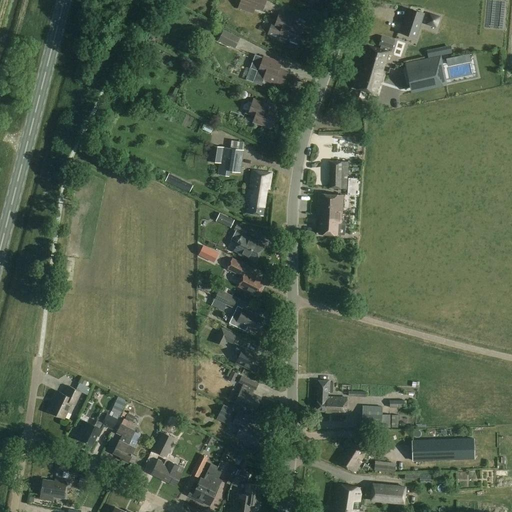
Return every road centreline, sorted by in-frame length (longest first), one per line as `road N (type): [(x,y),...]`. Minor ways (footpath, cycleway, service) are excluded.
road 1 (unclassified): [(280,511),(292,163),(349,0)]
road 2 (secondary): [(0,253),(64,0)]
road 3 (track): [(511,358),(292,300)]
road 4 (residential): [(26,434),(179,511)]
